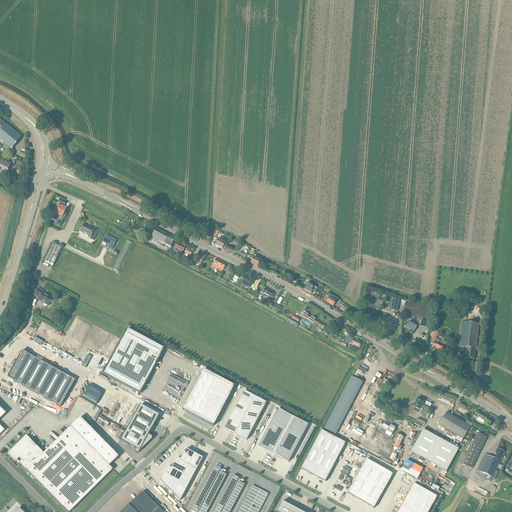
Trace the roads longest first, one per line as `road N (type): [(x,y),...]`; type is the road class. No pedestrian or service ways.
road 1 (tertiary): [(511,420),(293,290),(41,168)]
road 2 (unclassified): [(90,511),(179,429),(340,511)]
road 3 (tertiary): [(0,308),(41,168)]
